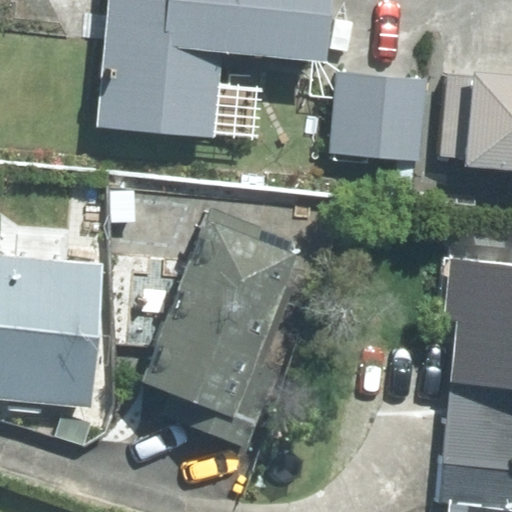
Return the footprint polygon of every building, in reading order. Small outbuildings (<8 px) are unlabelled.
[(99,0),(89,119),(201,129),(207,49),(311,56),(314,0),(99,0)] [(511,67),(445,65),(441,155),(511,158),(511,67)] [(420,79),(330,70),(323,144),(412,152),(420,79)] [(242,356),(289,241),(200,205),(130,375),(168,391),(160,409),(241,443),(272,369),(242,356)] [(0,391),(82,400),(96,261),(0,251),(0,391)] [(511,472),(511,258),(445,253),(436,373),(450,374),(433,503),(458,506),(457,511),(511,511),(511,505),(508,505),(511,472)]
